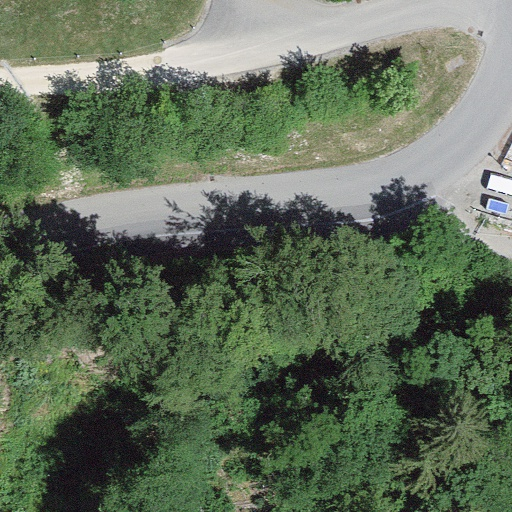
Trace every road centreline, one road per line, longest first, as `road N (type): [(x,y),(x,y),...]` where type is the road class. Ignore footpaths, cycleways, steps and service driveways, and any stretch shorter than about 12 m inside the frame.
road 1 (residential): [(0,255),(158,216),(285,207),(473,139),(511,26)]
road 2 (track): [(0,86),(318,48)]
road 3 (residential): [(318,48),(477,0)]
